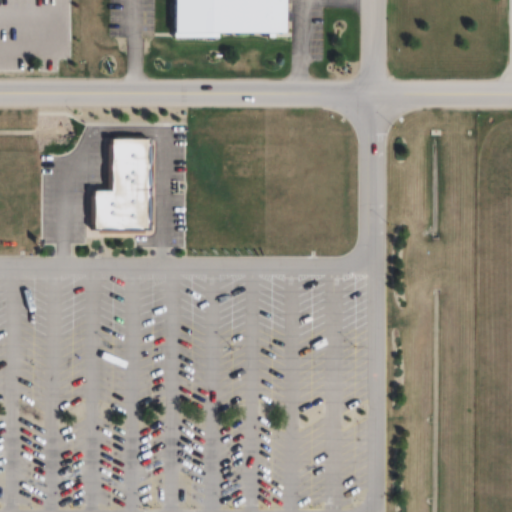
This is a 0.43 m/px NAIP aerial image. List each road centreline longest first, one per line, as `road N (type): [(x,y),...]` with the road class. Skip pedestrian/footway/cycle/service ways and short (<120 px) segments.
road 1 (primary): [(84,95),(369,96)]
road 2 (tertiary): [(369,96),(511,96)]
